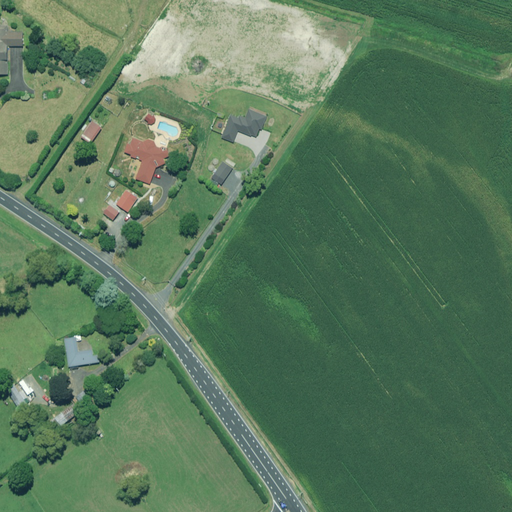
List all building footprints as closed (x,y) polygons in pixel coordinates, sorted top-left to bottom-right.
[(10,32),(10,26),(0,26),(0,75),(8,76),(8,47),(24,47),(24,32),(10,32)] [(114,100),(108,96),(105,102),(110,105),(114,100)] [(250,110),(247,116),(241,114),(240,117),(232,114),(223,139),(234,143),(239,132),(257,139),(260,129),(263,130),(267,117),(250,110)] [(102,129),(93,122),(82,137),(90,143),(92,144),(102,129)] [(144,142),(134,138),(132,143),(128,142),(124,153),(132,155),(131,158),(142,163),(136,179),(152,185),(158,169),(164,165),(170,152),(156,147),(157,142),(149,139),(144,142)] [(233,169),(224,163),(215,175),(225,181),(233,169)] [(222,185),(213,180),(211,183),(219,189),(222,185)] [(138,199),(127,191),(117,205),(129,213),(138,199)] [(120,213),(110,206),(104,214),(114,221),(120,213)] [(82,341),(81,337),(65,339),(69,368),(100,363),(99,356),(94,357),(93,350),(79,352),(77,342),(82,341)] [(29,406),(15,383),(7,388),(20,411),(29,406)] [(80,413),(74,405),(56,419),(62,427),(80,413)]
